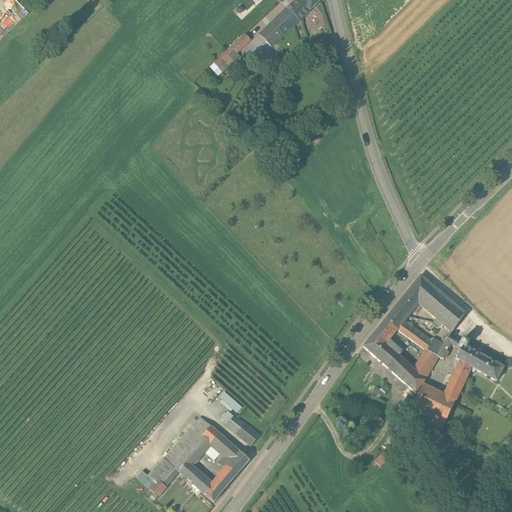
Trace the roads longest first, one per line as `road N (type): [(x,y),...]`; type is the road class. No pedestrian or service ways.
road 1 (tertiary): [(228,511),(419,262)]
road 2 (unclassified): [(419,262),(377,158),(332,0)]
road 3 (tertiary): [(419,262),(511,169)]
